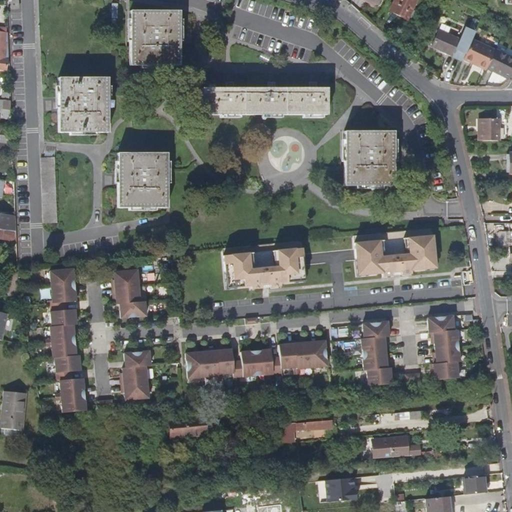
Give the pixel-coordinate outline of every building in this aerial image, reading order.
[(18,9),(17,0),(6,0),(7,10),(18,9)] [(407,20),(416,0),(395,0),(390,11),(407,20)] [(179,67),(179,13),(129,14),(129,68),(179,67)] [(464,60),(470,45),(439,30),(432,45),(464,61),(464,60)] [(488,68),(496,51),(472,40),(470,45),(464,60),(472,64),(473,62),(488,68)] [(510,78),(511,73),(511,57),(496,51),(488,68),(510,78)] [(488,68),(473,62),(472,64),(487,71),(488,68)] [(108,132),(107,77),(57,78),(58,132),(108,132)] [(329,109),(328,83),(311,83),(311,77),(303,77),(303,83),(269,83),(269,77),(261,77),(261,84),(227,84),(227,78),(219,78),(219,84),(202,84),(203,110),(329,109)] [(0,108),(10,109),(10,101),(0,100),(0,108)] [(501,141),(501,119),(486,118),(486,131),(484,131),(484,141),(501,141)] [(398,184),(397,130),(347,131),(348,185),(398,184)] [(0,150),(12,151),(12,144),(0,142),(0,150)] [(168,206),(168,151),(118,152),(118,206),(168,206)] [(58,222),(55,156),(40,156),(42,223),(58,222)] [(0,229),(7,230),(9,215),(0,213),(0,229)] [(511,247),(511,223),(509,224),(509,232),(499,232),(499,247),(509,247),(511,247)] [(0,238),(13,240),(14,231),(7,230),(0,229),(0,238)] [(381,262),(379,240),(354,242),(355,254),(355,260),(365,259),(366,274),(381,272),(382,275),(392,274),(392,271),(396,271),(401,271),(401,273),(411,272),(411,269),(426,268),(425,253),(434,252),(433,235),(408,237),(410,259),(381,262)] [(410,259),(408,237),(404,237),(405,253),(384,255),(382,240),(379,240),(381,262),(410,259)] [(249,275),(247,253),(222,256),(223,273),(233,272),(234,287),(249,286),(250,288),(260,288),(260,285),(264,284),(269,284),(269,286),(279,286),(279,282),(294,281),(293,266),(303,265),(303,261),(301,248),(276,250),(278,272),(249,275)] [(278,272),(276,250),(272,251),(274,267),(252,269),(250,253),(247,253),(249,275),(278,272)] [(437,268),(435,252),(434,252),(425,253),(426,268),(426,269),(437,268)] [(366,274),(365,259),(355,260),(356,276),(366,275),(366,274)] [(305,281),(304,265),(303,265),(293,266),(294,281),(294,282),(305,281)] [(72,269),(49,271),(50,288),(74,286),(73,276),(72,269)] [(18,296),(17,272),(7,270),(9,295),(18,296)] [(136,270),(113,272),(114,280),(115,290),(138,288),(136,270)] [(234,287),(233,272),(223,273),(224,289),(234,288),(234,287)] [(75,296),(74,286),(50,288),(51,299),(51,303),(62,302),(65,302),(75,301),(75,296)] [(138,288),(115,290),(115,300),(116,304),(119,304),(139,302),(138,288)] [(62,302),(51,303),(48,303),(51,327),(72,325),(75,325),(74,314),(74,309),(66,310),(62,310),(62,302)] [(139,302),(119,304),(120,318),(145,316),(144,302),(139,302)] [(452,315),(426,318),(427,322),(428,333),(429,332),(433,332),(453,330),(452,315)] [(387,321),(361,324),(363,338),(383,336),(386,336),(388,336),(387,327),(387,321)] [(72,325),(51,327),(49,327),(50,339),(50,342),(74,340),(73,336),(72,325)] [(453,330),(433,332),(434,343),(434,348),(457,345),(455,330),(453,330)] [(383,336),(363,338),(360,339),(361,354),(384,352),(384,347),(383,336)] [(74,345),(74,340),(50,342),(50,346),(51,358),(53,358),(75,356),(74,345)] [(317,341),(309,342),(312,367),(326,366),(324,341),(317,341)] [(305,342),(293,344),(295,367),(296,369),(299,369),(312,367),(309,342),(305,342)] [(279,360),(279,368),(292,367),(295,367),(293,344),(282,344),(278,345),(278,357),(279,360)] [(457,345),(434,348),(435,352),(436,364),(456,362),(459,361),(457,345)] [(226,349),(215,350),(217,374),(220,374),(233,373),(232,364),(232,361),(231,349),(226,349)] [(263,349),(255,350),(257,375),(280,373),(279,368),(279,360),(271,361),(270,357),(270,349),(263,349)] [(204,351),(199,352),(201,377),(214,376),(217,376),(217,374),(215,350),(204,351)] [(241,363),(232,364),(233,373),(234,377),(257,375),(255,350),(249,351),(240,352),(240,360),(241,363)] [(148,351),(123,353),(123,358),(124,367),(145,365),(149,365),(148,351)] [(190,353),(184,353),(187,379),(201,377),(199,352),(190,353)] [(384,352),(361,354),(363,370),(365,370),(386,368),(385,357),(384,352)] [(75,356),(53,358),(55,381),(59,380),(69,379),(68,372),(71,371),(79,371),(79,363),(78,356),(75,356)] [(456,362),(436,364),(432,364),(434,376),(434,380),(458,378),(456,362)] [(146,381),(145,365),(124,367),(121,367),(122,373),(123,383),(146,381)] [(386,368),(365,370),(367,386),(391,384),(390,379),(389,368),(386,368)] [(419,372),(404,374),(405,383),(420,381),(419,372)] [(72,379),(69,379),(59,380),(60,393),(60,397),(83,394),(82,383),(82,378),(72,379)] [(148,398),(146,381),(123,383),(124,394),(124,400),(148,398)] [(25,424),(28,394),(5,392),(1,430),(3,430),(6,430),(5,435),(18,436),(19,424),(25,424)] [(83,394),(60,397),(60,400),(61,413),(85,410),(85,405),(83,394)] [(112,399),(97,400),(98,409),(112,408),(112,399)] [(420,411),(395,414),(395,422),(421,419),(420,411)] [(213,435),(211,417),(176,420),(178,438),(213,435)] [(333,428),(332,421),(281,425),(282,443),(295,442),(294,432),(333,428)] [(468,438),(468,446),(492,446),(492,437),(468,438)] [(420,456),(419,446),(407,447),(406,438),(379,441),(380,451),(373,451),(374,461),(420,456)] [(380,451),(379,441),(372,442),(373,451),(380,451)] [(484,489),(483,473),(462,476),(464,491),(484,489)] [(341,478),(313,481),(315,503),(344,499),(343,489),(342,489),(341,490),(340,486),(342,486),(341,478)] [(432,511),(449,510),(447,493),(425,496),(426,511),(432,511)]
